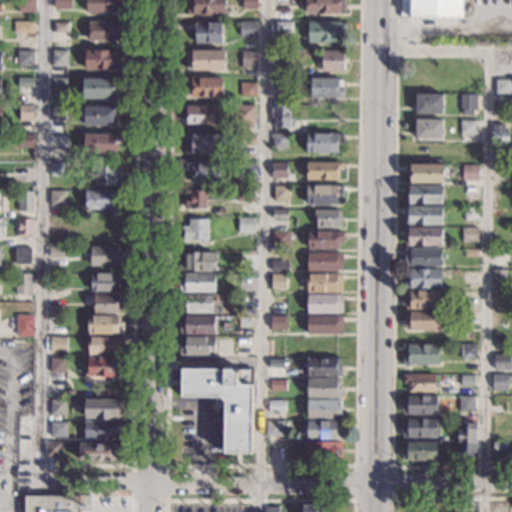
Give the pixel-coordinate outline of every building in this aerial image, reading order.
[(34,0),(34,12),(17,12),(17,0),(34,0)] [(71,0),(71,9),(53,9),(53,0),(71,0)] [(118,0),(118,1),(122,1),(122,12),(87,12),(87,0),(118,0)] [(225,0),(225,15),(187,14),(187,0),(225,0)] [(257,0),(257,9),(242,9),(242,0),(257,0)] [(346,0),(346,13),(305,13),(305,0),(346,0)] [(463,0),(463,18),(400,18),(400,0),(463,0)] [(33,34),(13,33),(13,22),(33,22),(33,34)] [(122,33),(117,33),(117,40),(88,40),(89,22),(123,22),(122,33)] [(256,36),(240,36),(240,22),(256,22),(256,36)] [(292,32),(288,32),(288,36),(277,36),(277,33),(275,33),(276,22),(292,22),(292,32)] [(347,42),(308,42),(308,22),(347,22),(347,42)] [(68,32),(54,33),(54,23),(68,23),(68,32)] [(222,44),(195,43),(195,32),(194,32),(194,23),(223,23),(222,44)] [(34,66),(17,66),(17,50),(34,51),(34,66)] [(67,66),(52,66),(52,50),(67,51),(67,66)] [(121,59),(117,59),(117,70),(85,69),(85,50),(121,51),(121,59)] [(224,70),(187,70),(188,51),(225,51),(224,70)] [(256,67),(241,67),(241,51),(256,51),(256,67)] [(344,71),(321,71),(321,69),(319,69),(319,63),(316,64),(316,55),(321,55),(321,51),(344,51),(344,71)] [(291,64),(275,64),(275,52),(291,52),(291,64)] [(34,95),(19,94),(19,87),(18,87),(18,78),(34,78),(34,95)] [(67,93),(51,93),(51,78),(67,78),(67,93)] [(223,97),(191,97),(191,86),(186,86),(186,78),(223,78),(223,97)] [(338,80),(343,80),(343,98),(310,98),(310,78),(338,78),(338,80)] [(122,87),(116,87),(116,99),(83,99),(83,79),(122,79),(122,87)] [(290,88),(275,89),(275,80),(290,79),(290,88)] [(510,94),(495,94),(495,80),(510,80),(510,94)] [(256,96),(240,96),(240,83),(256,83),(256,96)] [(442,114),(416,114),(416,94),(442,95),(442,114)] [(478,110),(474,110),(474,115),(463,115),(463,111),(460,111),(460,95),(477,94),(478,110)] [(290,119),(294,119),(294,128),(274,128),(274,120),(271,120),(271,107),(274,107),(274,105),(290,105),(290,119)] [(33,121),(20,121),(20,106),(33,106),(33,121)] [(212,124),(186,124),(186,115),(182,115),(182,106),(212,106),(212,124)] [(255,123),(254,123),(254,128),(248,128),(248,124),(231,124),(231,113),(235,113),(235,106),(255,106),(255,123)] [(65,121),(52,121),(52,107),(65,107),(66,107),(65,121)] [(121,116),(115,116),(115,126),(85,126),(85,107),(121,107),(121,116)] [(442,140),(415,139),(415,119),(442,119),(442,140)] [(477,135),(460,135),(460,120),(477,120),(477,135)] [(504,131),(509,131),(509,141),(492,141),(492,126),(492,124),(504,125),(504,131)] [(33,148),(18,148),(18,134),(33,134),(33,148)] [(121,144),(117,144),(117,154),(84,154),(84,134),(121,134),(121,144)] [(255,144),(240,144),(240,134),(255,134),(255,144)] [(288,149),(272,149),(272,134),(288,134),(288,149)] [(344,144),(338,144),(337,153),(307,153),(307,134),(344,134),(344,144)] [(223,135),(223,153),(186,153),(186,135),(223,135)] [(509,162),(494,162),(494,146),(509,146),(509,162)] [(222,183),(190,183),(190,172),(185,172),(185,162),(222,162),(222,183)] [(255,178),(239,178),(239,162),(255,162),(255,178)] [(287,178),(272,178),(272,163),(287,162),(287,178)] [(343,170),(338,170),(338,180),(306,180),(307,162),(344,162),(343,170)] [(64,177),(50,177),(50,163),(64,163),(64,177)] [(121,185),(96,185),(96,180),(91,180),(91,172),(95,172),(96,163),(121,163),(121,185)] [(444,183),(410,183),(410,173),(406,173),(406,165),(444,165),(444,183)] [(478,181),(462,180),(463,165),(478,165),(478,181)] [(289,202),(274,202),(274,186),(289,186),(289,202)] [(344,196),(337,196),(337,205),(306,205),(306,186),(344,186),(344,196)] [(443,204),(406,204),(406,186),(443,186),(443,204)] [(121,200),(116,200),(116,209),(85,209),(85,190),(121,190),(121,200)] [(254,201),(237,201),(237,190),(254,190),(254,201)] [(65,207),(50,207),(50,191),(66,191),(65,207)] [(206,209),(185,209),(185,191),(206,191),(206,209)] [(33,211),(17,211),(17,192),(33,192),(33,211)] [(442,225),(405,225),(405,206),(442,206),(442,225)] [(478,220),(464,220),(464,207),(478,207),(478,220)] [(288,220),(273,219),(273,210),(288,210),(288,220)] [(341,228),(316,227),(316,220),(314,220),(314,211),(341,211),(341,228)] [(94,229),(79,229),(79,218),(94,218),(94,229)] [(254,233),(238,233),(238,218),(254,218),(254,233)] [(33,235),(30,235),(30,238),(17,238),(17,219),(33,219),(33,235)] [(69,226),(75,226),(75,241),(54,241),(53,219),(69,219),(69,226)] [(208,240),(191,240),(191,242),(182,242),(182,226),(189,226),(189,220),(208,220),(208,240)] [(442,236),(444,236),(444,245),(442,245),(442,247),(405,247),(405,228),(442,228),(442,236)] [(477,243),(462,243),(462,228),(477,228),(477,243)] [(296,232),(296,242),(288,242),(288,247),(272,247),(273,232),(296,232)] [(343,242),(337,242),(337,249),(307,249),(307,232),(343,232),(343,242)] [(50,257),(66,256),(65,247),(50,248),(50,257)] [(123,267),(91,266),(91,247),(123,247),(123,267)] [(31,264),(15,264),(15,248),(31,248),(31,264)] [(441,266),(405,266),(405,249),(441,249),(441,266)] [(478,257),(464,257),(464,249),(478,249),(478,257)] [(215,271),(181,271),(181,253),(193,253),(215,253),(215,271)] [(342,271),(307,271),(307,253),(342,253),(342,271)] [(288,272),(271,272),(272,261),(285,261),(288,261),(288,272)] [(441,288),(404,288),(404,270),(441,270),(441,288)] [(507,271),(510,271),(510,282),(507,282),(507,288),(493,288),(493,270),(507,270),(507,271)] [(215,292),(179,292),(179,280),(185,280),(185,274),(215,273),(215,292)] [(32,294),(15,294),(15,274),(32,274),(32,294)] [(123,284),(118,284),(118,291),(91,291),(91,274),(123,274),(123,284)] [(286,290),(271,290),(271,274),(286,274),(286,290)] [(342,292),(307,292),(307,274),(342,274),(342,292)] [(439,309),(405,309),(405,291),(439,291),(439,309)] [(509,306),(494,306),(494,291),(509,291),(509,306)] [(123,307),(118,307),(118,313),(94,313),(94,295),(123,295),(123,307)] [(212,295),(212,312),(180,313),(180,295),(212,295)] [(342,313),(307,313),(307,295),(342,295),(342,313)] [(63,315),(48,315),(48,306),(62,306),(63,306),(63,315)] [(439,330),(404,330),(404,312),(439,312),(439,330)] [(33,336),(16,336),(16,316),(33,316),(33,336)] [(118,323),(123,323),(123,334),(88,335),(88,316),(118,316),(118,323)] [(214,334),(179,334),(179,323),(184,323),(184,316),(214,316),(214,334)] [(286,330),(271,330),(271,316),(285,316),(286,316),(286,330)] [(342,334),(307,334),(307,316),(343,316),(342,334)] [(66,352),(50,352),(50,337),(66,337),(66,352)] [(123,356),(88,356),(88,337),(123,337),(123,356)] [(215,355),(179,355),(179,344),(184,344),(184,337),(215,337),(215,355)] [(476,344),(476,360),(460,360),(460,355),(458,355),(458,348),(461,348),(461,344),(476,344)] [(439,365),(403,365),(403,345),(439,345),(439,365)] [(510,371),(494,370),(494,354),(510,354),(510,371)] [(341,377),(307,376),(307,357),(341,358),(341,377)] [(65,373),(50,373),(50,358),(65,358),(65,373)] [(120,363),(124,363),(123,376),(103,376),(103,380),(84,379),(84,366),(88,366),(88,358),(120,358),(120,363)] [(283,369),(269,368),(269,359),(283,359),(283,369)] [(252,454),(224,453),(225,407),(220,407),(216,402),(216,397),(181,397),(182,369),(253,370),(252,454)] [(435,383),(438,383),(438,388),(435,388),(435,393),(408,393),(408,384),(403,384),(403,374),(435,375),(435,383)] [(511,374),(511,382),(507,381),(507,390),(492,390),(492,374),(511,374)] [(474,386),(460,386),(461,375),(474,375),(474,386)] [(341,397),(307,397),(307,379),(341,379),(341,397)] [(286,391),(271,391),(271,380),(285,380),(286,380),(286,391)] [(66,398),(50,398),(50,381),(66,381),(66,398)] [(436,415),(402,415),(402,396),(436,396),(437,396),(436,415)] [(473,411),(458,411),(459,397),(473,398),(473,411)] [(123,418),(113,418),(113,420),(95,420),(95,418),(84,418),(85,400),(124,400),(123,418)] [(285,411),(268,411),(268,400),(285,400),(285,411)] [(341,420),(334,420),(334,419),(307,418),(307,400),(341,400),(341,420)] [(66,415),(50,415),(50,401),(65,401),(66,401),(66,415)] [(436,438),(402,438),(402,419),(436,419),(436,438)] [(123,431),(117,431),(117,439),(84,439),(84,422),(123,421),(123,431)] [(283,436),(266,436),(266,421),(283,421),(283,436)] [(341,432),(337,432),(336,440),(307,440),(307,421),(341,422),(341,432)] [(67,437),(50,437),(50,423),(67,423),(67,437)] [(476,458),(457,457),(457,423),(476,423),(476,458)] [(508,451),(492,451),(492,441),(508,441),(508,451)] [(60,458),(45,458),(45,442),(60,443),(60,458)] [(342,461),(307,462),(307,442),(341,442),(342,461)] [(436,461),(402,460),(402,442),(436,443),(436,461)] [(117,462),(79,462),(79,443),(115,443),(117,443),(117,462)] [(80,511),(80,510),(80,495),(24,496),(24,497),(24,511),(80,511)]
